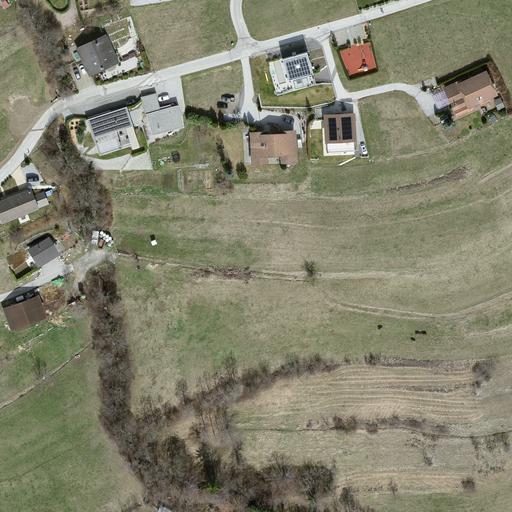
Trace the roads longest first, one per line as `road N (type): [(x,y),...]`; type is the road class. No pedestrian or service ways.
road 1 (residential): [(0,177),(76,97),(244,49)]
road 2 (residential): [(244,49),(414,0)]
